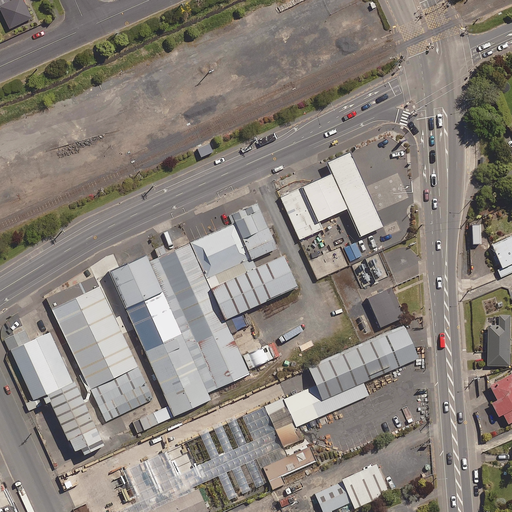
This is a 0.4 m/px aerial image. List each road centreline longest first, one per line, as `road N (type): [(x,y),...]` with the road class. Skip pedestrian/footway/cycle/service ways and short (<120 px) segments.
road 1 (unclassified): [(352,116),(111,225),(0,289)]
road 2 (primary): [(461,511),(442,169)]
